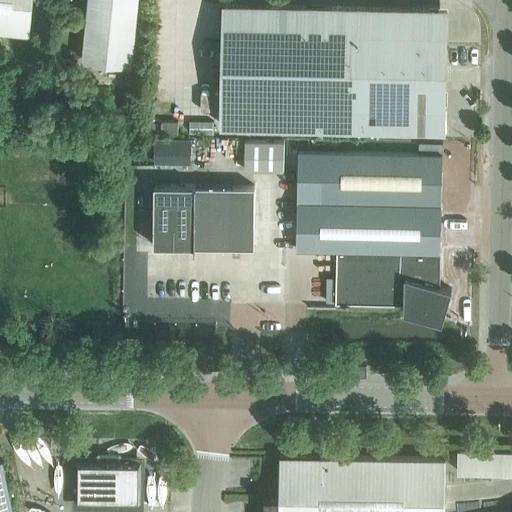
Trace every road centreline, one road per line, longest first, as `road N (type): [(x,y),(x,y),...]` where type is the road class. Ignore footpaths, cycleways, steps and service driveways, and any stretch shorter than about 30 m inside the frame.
road 1 (unclassified): [(506,0),(498,403)]
road 2 (secondary): [(213,400),(498,403)]
road 3 (secondary): [(0,397),(213,400)]
